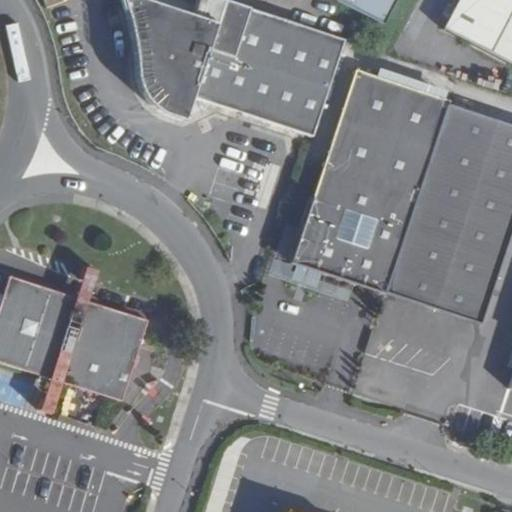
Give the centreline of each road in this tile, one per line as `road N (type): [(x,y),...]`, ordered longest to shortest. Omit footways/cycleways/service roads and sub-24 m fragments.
road 1 (unclassified): [(511,489),(270,411),(214,376)]
road 2 (tertiary): [(214,376),(213,291),(201,263),(156,212),(92,178)]
road 3 (tertiary): [(173,511),(214,376)]
